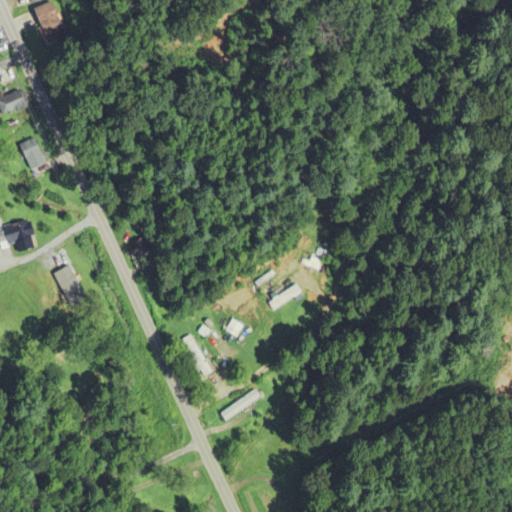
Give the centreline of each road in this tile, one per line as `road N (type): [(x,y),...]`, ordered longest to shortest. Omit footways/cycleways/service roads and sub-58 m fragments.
road 1 (tertiary): [(100,216),(233,511)]
road 2 (tertiary): [(0,2),(100,216)]
